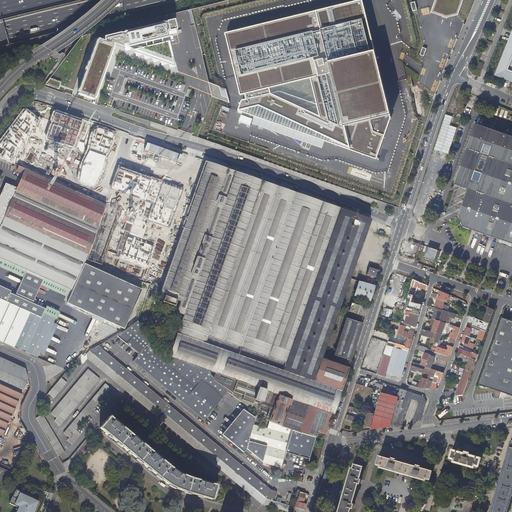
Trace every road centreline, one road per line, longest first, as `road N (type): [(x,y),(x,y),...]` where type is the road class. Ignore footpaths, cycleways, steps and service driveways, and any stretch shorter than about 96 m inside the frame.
road 1 (residential): [(0,118),(14,96),(35,93),(230,155),(401,224)]
road 2 (residential): [(120,393),(269,511)]
road 3 (residential): [(237,511),(180,496),(89,429)]
road 4 (unknown): [(401,224),(429,236),(470,106)]
road 5 (tertiary): [(401,224),(452,73)]
road 6 (residential): [(434,278),(474,292),(437,397)]
road 7 (residential): [(54,463),(28,418),(36,371),(0,348)]
road 8 (residential): [(0,88),(108,0)]
road 9 (motorway): [(0,32),(132,0)]
